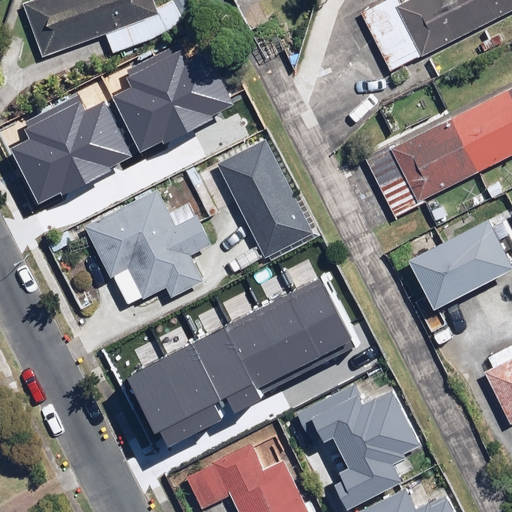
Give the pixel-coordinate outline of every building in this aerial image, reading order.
[(31,0),(27,2),(49,56),(106,33),(114,53),(170,30),(158,0),(31,0)] [(511,0),(415,0),(403,6),(399,0),(382,0),(360,12),(392,72),(432,51),(511,9),(511,0)] [(119,108),(147,165),(243,118),(213,58),(190,69),(183,55),(129,81),(138,99),(119,108)] [(511,151),(511,88),(365,160),(390,211),(511,151)] [(15,156),(43,214),(139,167),(109,106),(86,117),(79,103),(25,129),(34,147),(15,156)] [(315,230),(267,136),(218,160),(266,255),(315,230)] [(175,219),(160,187),(86,223),(123,301),(141,293),(144,299),(169,287),(174,298),(209,282),(196,254),(214,246),(196,209),(175,219)] [(511,270),(511,258),(491,217),(412,256),(438,308),(511,270)] [(293,291),(261,308),(297,373),(328,356),(293,291)] [(261,308),(230,325),(265,390),(297,373),(261,308)] [(230,325),(198,342),(234,407),(265,390),(230,325)] [(198,342),(167,360),(202,424),(234,407),(198,342)] [(511,358),(489,371),(511,414),(511,358)] [(167,360),(135,377),(171,442),(202,424),(167,360)] [(335,481),(349,509),(405,482),(394,461),(424,446),(395,387),(365,401),(357,384),(301,411),(313,436),(321,432),(325,442),(334,437),(348,466),(340,470),(343,477),(335,481)] [(256,448),(253,442),(189,473),(206,508),(232,495),(240,511),(310,511),(275,439),(256,448)] [(457,511),(448,492),(418,506),(410,489),(362,511),(457,511)]
